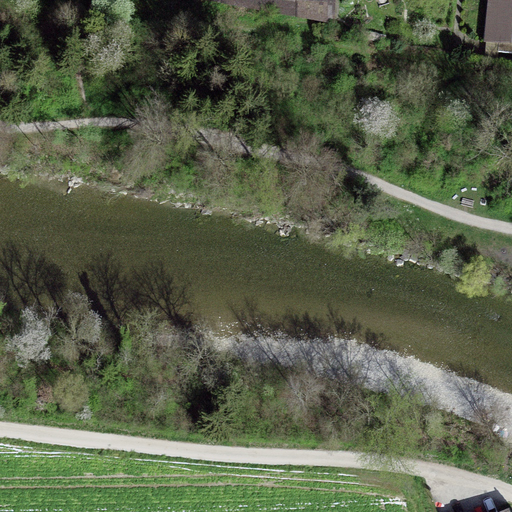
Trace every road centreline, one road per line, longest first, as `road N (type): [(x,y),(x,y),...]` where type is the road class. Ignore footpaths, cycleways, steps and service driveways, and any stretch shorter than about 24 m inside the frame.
road 1 (track): [(511,226),(487,225),(362,174),(224,136),(137,124),(0,123)]
road 2 (track): [(511,490),(337,457),(0,419)]
